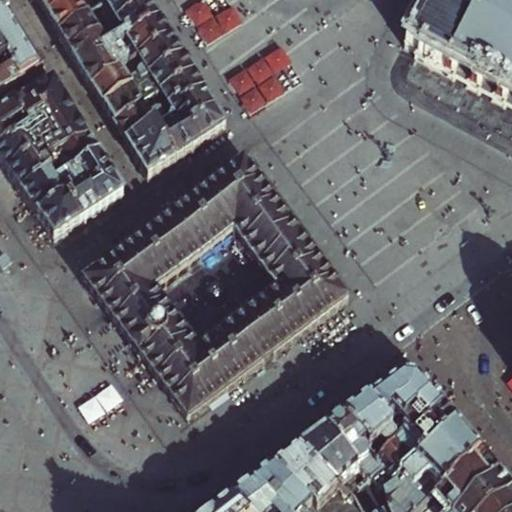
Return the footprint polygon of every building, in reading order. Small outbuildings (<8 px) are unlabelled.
[(0,0),(0,19),(9,13),(0,0)] [(46,0),(37,6),(47,23),(84,0),(88,0),(99,18),(128,0),(46,0)] [(99,18),(88,0),(84,0),(47,23),(53,31),(59,42),(99,18)] [(145,1),(143,0),(128,0),(99,18),(110,35),(150,10),(145,1)] [(511,0),(428,0),(405,44),(407,45),(405,48),(419,55),(416,60),(486,98),(511,112),(511,0)] [(156,19),(150,10),(110,35),(121,52),(161,27),(156,19)] [(27,81),(44,70),(25,39),(9,13),(0,19),(0,69),(7,65),(20,85),(27,81)] [(99,18),(59,42),(66,53),(70,59),(110,35),(99,18)] [(166,36),(161,27),(121,52),(129,67),(131,70),(172,46),(166,36)] [(121,52),(110,35),(70,59),(82,79),(89,91),(129,67),(121,52)] [(178,55),(172,46),(131,70),(143,89),(183,64),(178,55)] [(188,73),(183,64),(143,89),(131,70),(129,67),(89,91),(92,96),(101,111),(114,131),(153,106),(194,81),(188,73)] [(0,97),(20,85),(7,65),(0,69),(0,97)] [(199,90),(194,81),(153,106),(160,118),(177,108),(180,113),(204,99),(199,90)] [(66,105),(53,84),(30,99),(45,120),(66,105)] [(30,99),(0,118),(0,153),(31,130),(45,120),(30,99)] [(221,126),(204,99),(180,113),(177,108),(160,118),(165,126),(170,134),(160,140),(177,166),(214,142),(226,135),(221,126)] [(44,149),(77,124),(73,117),(66,105),(45,120),(31,130),(44,149)] [(153,106),(114,131),(123,145),(126,151),(155,132),(165,126),(160,118),(153,106)] [(16,189),(21,197),(58,170),(55,166),(88,142),(77,124),(44,149),(8,176),(16,189)] [(170,134),(165,126),(155,132),(160,140),(170,134)] [(0,165),(3,170),(8,176),(44,149),(31,130),(0,153),(0,165)] [(126,151),(147,185),(156,179),(177,166),(160,140),(155,132),(126,151)] [(67,182),(99,161),(94,152),(88,142),(55,166),(58,170),(67,182)] [(55,189),(80,229),(100,216),(123,201),(112,183),(111,181),(99,161),(67,182),(55,189)] [(240,387),(254,376),(268,366),(283,355),(304,339),(348,306),(341,297),(304,246),(296,235),(288,225),(270,200),(249,171),(244,165),(213,189),(193,204),(177,216),(162,227),(148,237),(130,251),(112,265),(83,285),(91,296),(106,316),(122,337),(136,356),(149,374),(161,389),(166,396),(188,426),(194,421),(219,402),(240,387)] [(47,235),(54,246),(80,229),(55,189),(67,182),(58,170),(21,197),(26,205),(47,235)] [(418,387),(401,386),(388,395),(368,411),(391,439),(431,403),(425,395),(418,387)] [(406,448),(442,416),(437,410),(431,403),(391,439),(397,446),(401,443),(406,448)] [(357,419),(344,428),(363,456),(370,464),(370,468),(372,470),(376,466),(397,446),(391,439),(368,411),(357,419)] [(395,489),(456,432),(453,429),(449,425),(442,416),(406,448),(401,443),(397,446),(376,466),(395,489)] [(335,434),(326,442),(345,468),(363,456),(344,428),(335,434)] [(429,511),(480,461),(467,446),(456,432),(395,489),(383,500),(386,511),(429,511)] [(345,468),(326,442),(313,451),(299,462),(345,508),(348,506),(351,511),(378,511),(371,489),(381,480),(372,470),(370,468),(370,464),(363,456),(345,468)] [(465,511),(497,481),(493,475),(480,461),(429,511),(465,511)] [(351,511),(348,506),(345,508),(299,462),(288,470),(275,480),(307,511),(351,511)] [(307,511),(275,480),(264,488),(253,496),(268,511),(307,511)] [(495,511),(511,499),(511,498),(509,494),(497,481),(465,511),(495,511)] [(268,511),(253,496),(246,501),(244,503),(231,511),(268,511)] [(511,511),(511,499),(495,511),(511,511)]
